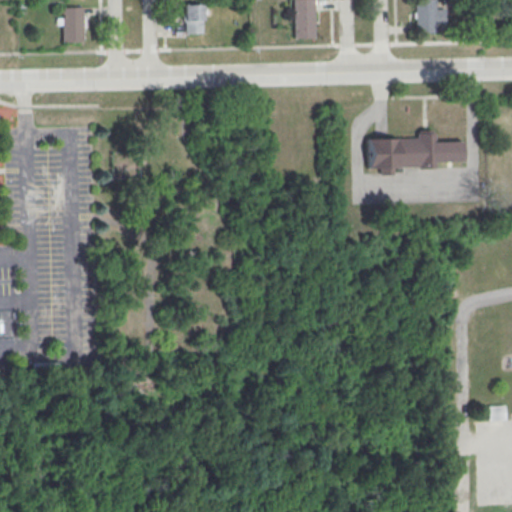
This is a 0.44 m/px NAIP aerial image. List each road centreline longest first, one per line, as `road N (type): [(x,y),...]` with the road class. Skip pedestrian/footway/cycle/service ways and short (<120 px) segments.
road 1 (tertiary): [(511,67),(0,81)]
road 2 (residential): [(116,79),(113,0),(149,50),(150,78)]
road 3 (residential): [(380,70),(379,0),(346,45),(347,71)]
